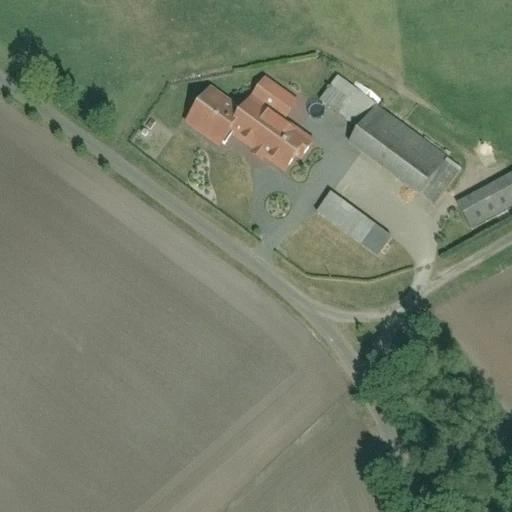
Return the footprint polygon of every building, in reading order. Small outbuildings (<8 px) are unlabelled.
[(450,153),(329,72),(313,96),(356,124),(342,144),(434,205),(459,168),(446,159),(450,153)] [(239,106),(209,85),(184,123),(219,146),(226,135),(286,175),(311,137),(283,119),(296,100),(259,76),(239,106)] [(131,142),(155,160),(174,134),(156,122),(147,135),(140,130),(131,142)] [(511,172),(455,201),(469,230),(511,208),(511,172)] [(329,193),(313,213),(373,258),(389,237),(329,193)]
